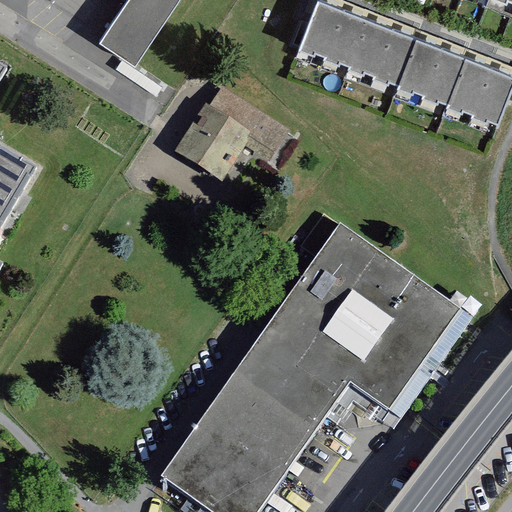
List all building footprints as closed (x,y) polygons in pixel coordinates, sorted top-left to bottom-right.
[(123,0),(99,40),(141,66),(182,0),(123,0)] [(511,89),(511,69),(327,0),(319,0),(302,47),(500,121),(511,89)] [(0,88),(10,72),(0,65),(0,88)] [(254,132),(246,146),(275,163),(292,131),(222,92),(213,109),(254,132)] [(209,106),(180,154),(225,181),(246,146),(254,132),(213,109),(209,106)] [(0,234),(38,169),(0,147),(0,274),(5,267),(0,264),(0,234)] [(341,225),(164,478),(213,511),(264,511),(354,384),(394,411),(464,310),(341,225)]
